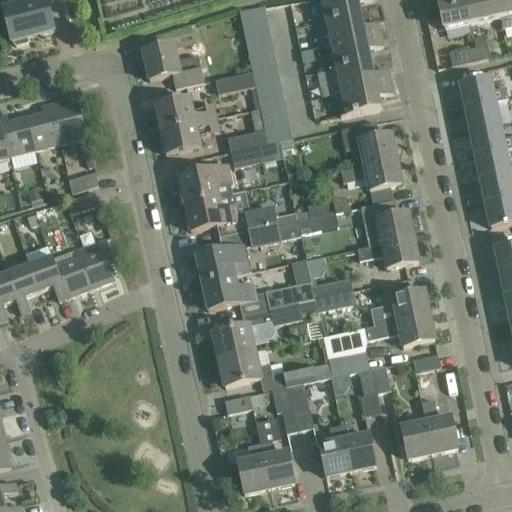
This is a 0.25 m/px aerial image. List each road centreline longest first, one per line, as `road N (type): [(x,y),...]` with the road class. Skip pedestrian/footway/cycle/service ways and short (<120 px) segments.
road 1 (residential): [(506,497),(399,0)]
road 2 (residential): [(162,294),(35,347),(24,361),(58,511)]
road 3 (residential): [(162,294),(116,83),(100,67)]
road 4 (residential): [(208,511),(162,294)]
